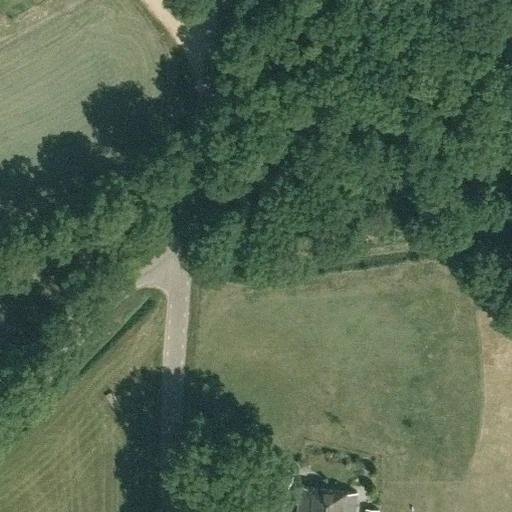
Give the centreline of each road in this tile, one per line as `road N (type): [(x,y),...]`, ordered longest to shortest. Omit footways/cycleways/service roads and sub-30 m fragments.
road 1 (unclassified): [(179,269),(231,0)]
road 2 (unclassified): [(165,511),(179,269)]
road 3 (unclassified): [(0,421),(117,297),(179,269)]
